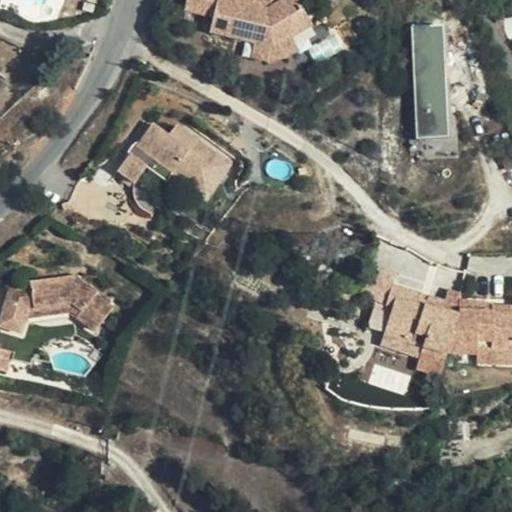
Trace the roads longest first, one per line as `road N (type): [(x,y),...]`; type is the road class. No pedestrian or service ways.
road 1 (unknown): [(0,8),(123,25),(303,132),(436,240),(474,239),(511,205)]
road 2 (tertiary): [(0,200),(57,146),(92,93),(129,0)]
